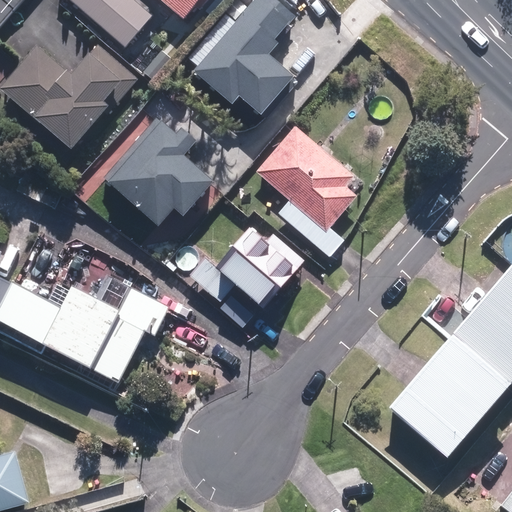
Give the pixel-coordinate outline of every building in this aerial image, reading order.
[(0,0),(0,25),(22,0),(0,0)] [(63,0),(119,48),(147,16),(142,12),(146,7),(137,0),(63,0)] [(152,0),(176,21),(189,7),(193,11),(202,0),(152,0)] [(26,119),(63,151),(100,106),(95,103),(106,90),(117,99),(133,80),(93,46),(84,58),(79,54),(64,73),(32,45),(0,82),(0,92),(27,116),(26,119)] [(139,73),(149,82),(169,60),(159,51),(139,73)] [(147,98),(219,161),(254,120),(182,58),(147,98)] [(261,204),(325,258),(340,241),(325,229),(352,197),(339,187),(348,177),(285,124),(246,170),(272,191),(261,204)] [(171,208),(194,226),(229,183),(207,164),(171,208)] [(252,302),(259,308),(298,259),(267,235),(259,245),(239,230),(210,268),(197,258),(183,276),(216,301),(227,287),(250,304),(252,302)] [(3,282),(0,287),(0,326),(109,385),(138,331),(148,336),(163,308),(122,286),(124,281),(72,254),(55,285),(52,284),(42,303),(3,282)] [(379,409),(437,458),(497,387),(498,389),(511,372),(511,273),(503,266),(442,338),(440,336),(379,409)] [(0,507),(30,500),(17,451),(0,455),(0,507)] [(511,511),(511,479),(493,506),(501,511),(511,511)]
